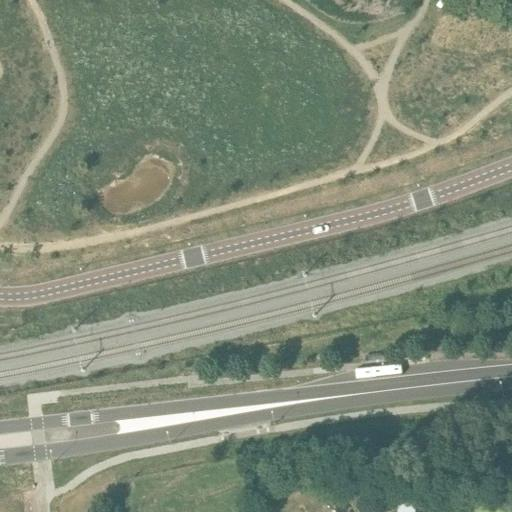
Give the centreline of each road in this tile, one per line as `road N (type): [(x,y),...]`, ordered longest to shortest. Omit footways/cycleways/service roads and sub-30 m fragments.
road 1 (unclassified): [(511,165),(367,214),(0,296)]
road 2 (tertiary): [(237,409),(511,378)]
road 3 (tertiary): [(0,457),(237,409)]
road 4 (tertiary): [(237,409),(0,426)]
